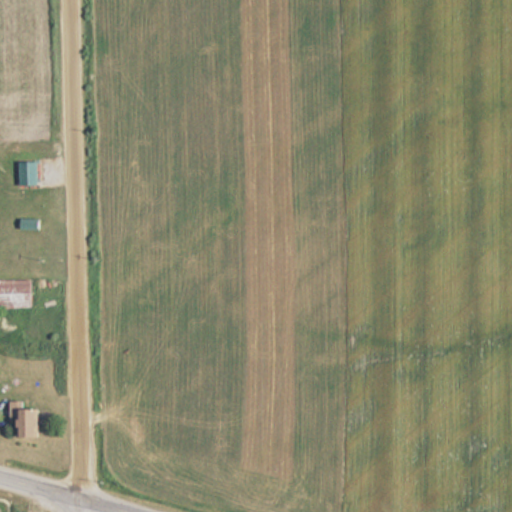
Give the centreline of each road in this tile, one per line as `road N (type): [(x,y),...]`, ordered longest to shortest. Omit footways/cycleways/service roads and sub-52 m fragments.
road 1 (residential): [(82,500),(73,0)]
road 2 (tertiary): [(125,511),(0,476)]
